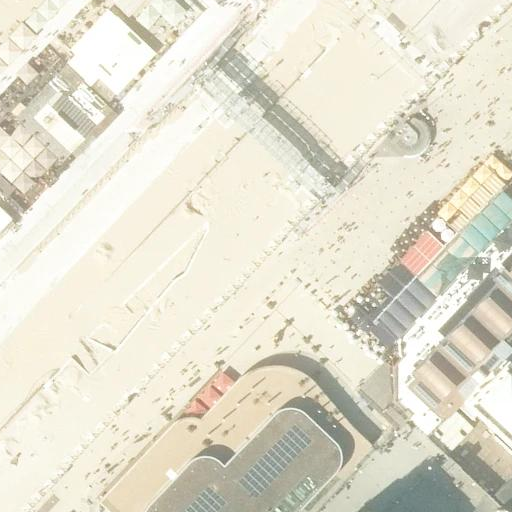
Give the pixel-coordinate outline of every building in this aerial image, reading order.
[(390,66),(338,16),(300,53),(333,87),(337,84),(347,92),(369,69),(379,78),(390,66)] [(282,165),(237,121),(198,162),(243,206),(282,165)] [(423,139),(423,134),(421,130),(418,126),(414,124),(413,123),(408,128),(404,124),(394,135),(398,139),(394,143),(396,147),(400,151),(405,153),(410,153),(414,152),(418,149),(419,148),(422,144),(423,139)] [(337,159),(345,151),(336,144),(329,152),(337,159)] [(236,219),(189,175),(141,227),(187,272),(236,219)] [(511,202),(502,192),(481,215),(511,244),(511,202)] [(511,244),(481,215),(460,237),(507,281),(511,275),(511,244)] [(439,258),(486,302),(491,297),(507,281),(460,237),(439,258)] [(439,258),(419,280),(465,325),(475,314),(486,302),(439,258)] [(511,511),(511,275),(507,281),(491,297),(486,302),(475,314),(465,325),(445,346),(413,379),(405,388),(393,400),(393,403),(396,406),(397,404),(405,412),(407,410),(414,416),(409,421),(428,439),(463,402),(511,448),(511,469),(488,495),(500,507),(505,511),(511,511)] [(272,298),(89,491),(95,496),(104,505),(103,506),(108,511),(310,511),(371,447),(375,443),(348,416),(369,395),(389,374),(331,319),(289,280),(272,298)] [(419,280),(397,302),(445,346),(465,325),(419,280)] [(150,345),(96,295),(43,351),(62,369),(82,347),(118,379),(150,345)] [(405,388),(413,379),(445,346),(397,302),(378,323),(397,341),(398,356),(400,358),(392,367),(392,384),(393,400),(405,388)] [(64,431),(5,377),(0,383),(8,391),(0,398),(0,460),(20,479),(64,431)] [(447,457),(440,465),(448,472),(455,464),(447,457)]
